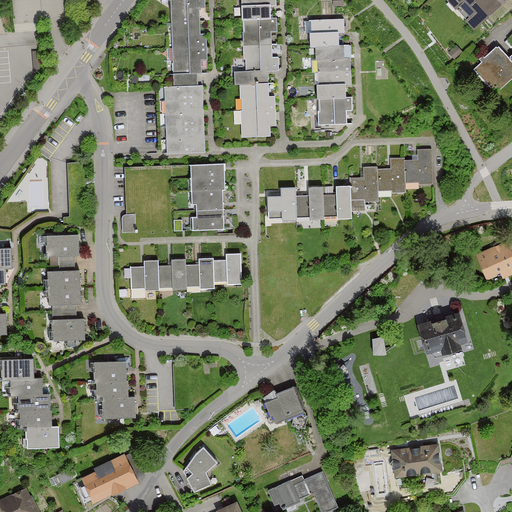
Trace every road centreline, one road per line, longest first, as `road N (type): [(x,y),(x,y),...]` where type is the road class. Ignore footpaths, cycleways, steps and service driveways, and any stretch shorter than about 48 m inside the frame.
road 1 (residential): [(73,75),(100,116),(102,276),(113,320),(149,344),(217,346),(257,364)]
road 2 (residential): [(442,218),(437,142),(353,144),(333,159),(256,164)]
road 3 (residential): [(260,371),(418,230),(442,218)]
road 4 (residential): [(125,511),(194,428),(260,371)]
road 5 (residential): [(284,144),(335,144),(359,122),(358,38),(348,35),(348,23)]
road 6 (residential): [(284,144),(283,0)]
road 7 (residential): [(253,238),(257,364)]
